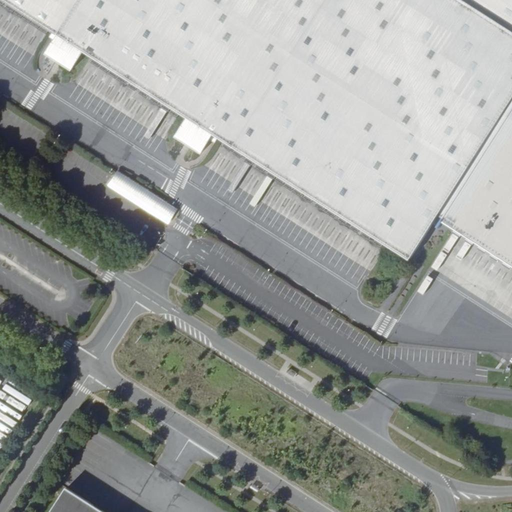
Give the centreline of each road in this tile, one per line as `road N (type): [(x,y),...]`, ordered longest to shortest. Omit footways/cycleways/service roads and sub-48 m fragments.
road 1 (unclassified): [(442,487),(141,293)]
road 2 (unclassified): [(93,367),(316,511)]
road 3 (unclassified): [(93,367),(0,511)]
road 4 (unclassified): [(141,293),(0,204)]
